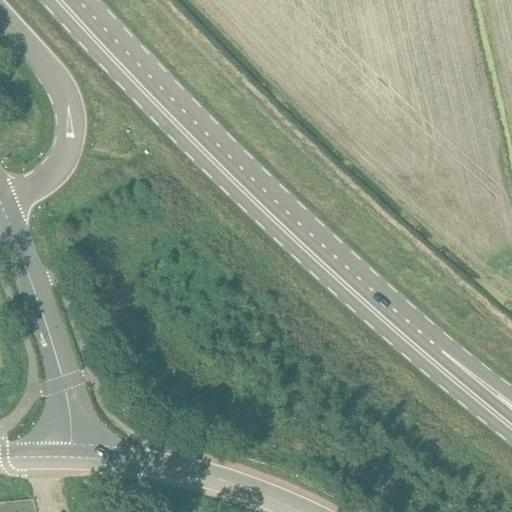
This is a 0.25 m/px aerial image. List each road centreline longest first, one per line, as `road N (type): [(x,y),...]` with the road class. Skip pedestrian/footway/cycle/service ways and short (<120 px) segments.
road 1 (primary): [(431,360),(264,211),(58,0)]
road 2 (tertiary): [(72,456),(63,382),(6,214)]
road 3 (primary): [(0,13),(54,74),(72,121),(65,152),(6,214)]
road 4 (tertiary): [(72,456),(244,489)]
